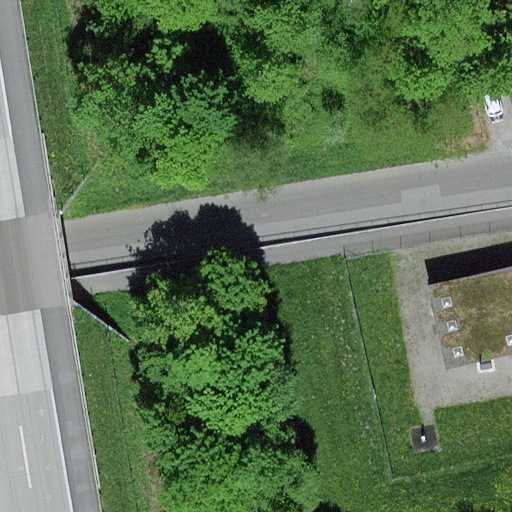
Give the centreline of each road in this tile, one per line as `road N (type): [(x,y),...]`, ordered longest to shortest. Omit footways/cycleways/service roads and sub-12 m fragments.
road 1 (unclassified): [(511,180),(0,261)]
road 2 (motorway): [(33,511),(0,304)]
